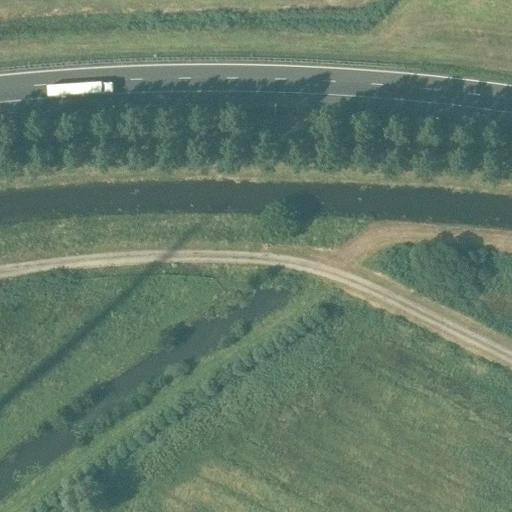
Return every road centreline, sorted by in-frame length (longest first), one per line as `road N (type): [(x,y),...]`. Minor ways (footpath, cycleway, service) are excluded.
road 1 (track): [(511,242),(447,235),(386,241),(6,511)]
road 2 (motorway): [(0,89),(294,80),(511,100)]
